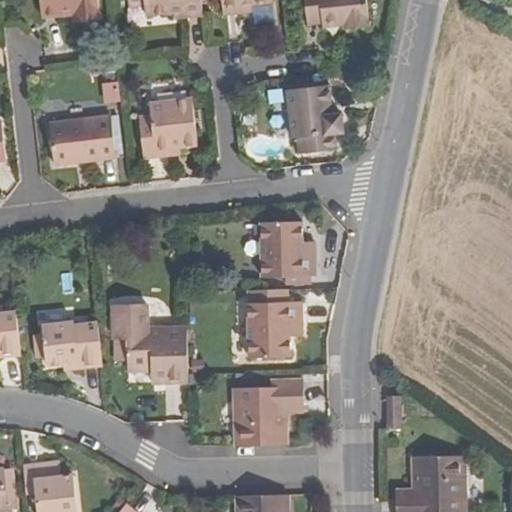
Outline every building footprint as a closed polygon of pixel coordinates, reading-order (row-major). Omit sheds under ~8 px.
[(79,11),(79,17),(80,19),(103,17),(101,0),(43,0),(45,15),(79,11)] [(204,16),(202,0),(147,0),(149,15),(189,11),(189,17),(204,16)] [(240,5),(255,4),(273,2),(272,0),(222,0),(224,14),(240,13),(240,5)] [(370,24),(373,24),(369,0),(305,0),(309,28),(323,27),(324,30),(347,28),(355,27),(355,34),(370,31),(370,24)] [(240,5),(240,13),(255,12),(255,4),(240,5)] [(79,11),(45,15),(45,20),(79,17),(79,11)] [(115,82),(99,84),(100,105),(117,103),(115,82)] [(326,88),(282,94),(288,142),(293,142),(295,157),(334,152),(333,137),(342,136),(340,116),(329,116),(326,88)] [(172,153),(181,152),(195,150),(190,103),(152,107),(153,120),(141,121),(144,162),(173,160),(172,153)] [(112,121),(51,127),(54,170),(118,162),(112,121)] [(305,253),(305,243),(304,223),(262,223),(264,278),(318,277),(318,253),(305,253)] [(305,253),(318,253),(317,242),(305,243),(305,253)] [(292,326),(303,326),(303,302),(289,302),(289,290),(249,291),(250,358),(292,358),(292,337),(292,326)] [(162,373),(163,385),(190,384),(190,376),(189,329),(148,330),(148,307),(116,308),(118,365),(130,365),(130,374),(153,373),(162,373)] [(0,357),(22,354),(17,310),(0,312),(0,357)] [(77,361),(77,368),(105,365),(100,323),(78,326),(77,322),(44,325),(50,365),(67,363),(77,361)] [(303,337),(303,326),(292,326),(292,337),(303,337)] [(77,361),(67,363),(68,369),(77,368),(77,361)] [(153,385),(163,385),(162,373),(153,373),(153,385)] [(284,403),(306,403),(306,381),(275,381),(275,388),(238,389),(238,447),(289,446),(288,415),(288,410),(285,410),(284,403)] [(403,430),(403,402),(388,402),(388,430),(403,430)] [(306,415),(306,403),(284,403),(285,410),(288,410),(288,415),(306,415)] [(418,499),(396,500),(396,511),(466,511),(465,457),(414,457),(415,490),(415,493),(417,493),(418,499)] [(55,479),(63,478),(62,464),(53,465),(55,479)] [(55,479),(53,465),(26,467),(29,494),(39,493),(41,511),(80,511),(76,477),(63,478),(55,479)] [(0,511),(11,511),(6,470),(0,470),(0,511)] [(415,493),(415,490),(395,491),(396,500),(418,499),(417,493),(415,493)] [(289,511),(289,496),(239,497),(239,511),(289,511)]
